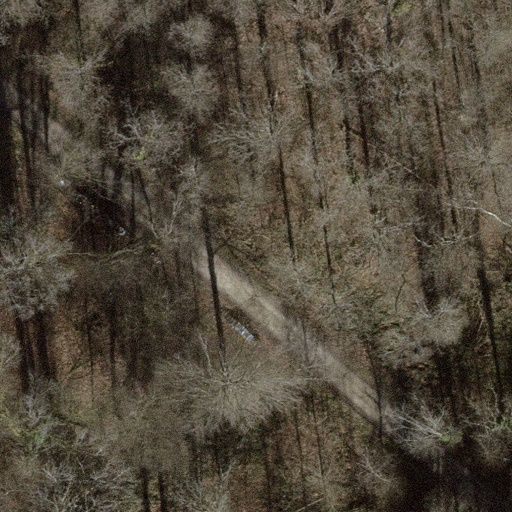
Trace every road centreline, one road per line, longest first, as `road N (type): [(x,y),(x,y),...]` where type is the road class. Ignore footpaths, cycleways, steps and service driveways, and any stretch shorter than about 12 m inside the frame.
road 1 (track): [(502,511),(213,264)]
road 2 (track): [(0,77),(213,264)]
